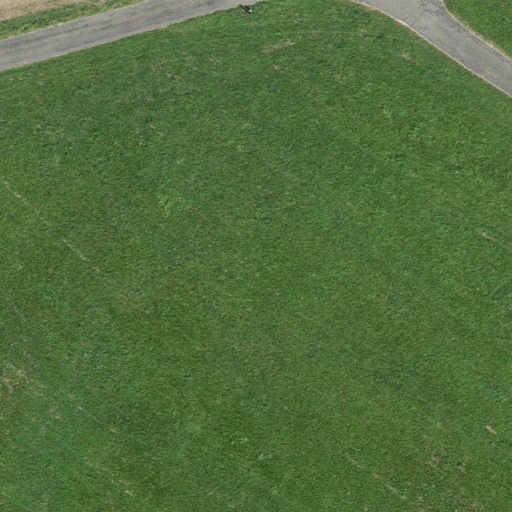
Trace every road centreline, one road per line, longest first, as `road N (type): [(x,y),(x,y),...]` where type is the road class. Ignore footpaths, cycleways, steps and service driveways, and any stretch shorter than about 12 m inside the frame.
road 1 (track): [(224,0),(0,50)]
road 2 (track): [(511,68),(413,0)]
